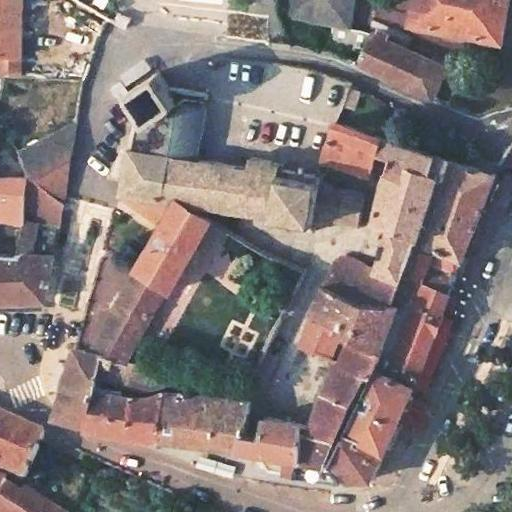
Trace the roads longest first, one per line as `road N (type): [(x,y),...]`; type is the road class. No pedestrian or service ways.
road 1 (residential): [(116,202),(85,179),(109,68),(144,42),(321,60),(474,129),(511,112)]
road 2 (residential): [(288,511),(47,423),(11,358),(0,356)]
road 3 (residential): [(501,280),(393,511)]
road 4 (residential): [(436,511),(456,508),(480,487),(511,412)]
